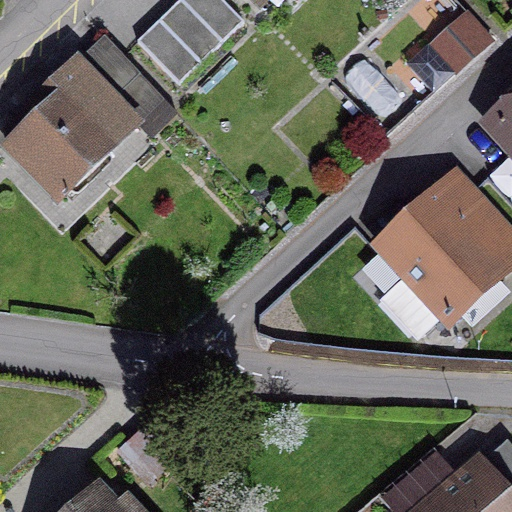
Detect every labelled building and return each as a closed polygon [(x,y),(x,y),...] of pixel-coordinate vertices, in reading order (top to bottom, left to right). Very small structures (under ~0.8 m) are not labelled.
[(181,0),(138,43),(179,86),(244,23),(221,0),(181,0)] [(486,47),(461,19),(434,44),(459,71),(486,47)] [(137,127),(76,62),(28,108),(38,118),(9,147),(60,200),(137,127)] [(511,109),(495,126),(511,144),(511,109)] [(382,249),(408,277),(381,301),(414,336),(423,337),(444,317),(448,321),(511,262),(511,234),(506,228),(484,248),(438,198),(382,249)] [(129,445),(158,477),(189,447),(161,416),(129,445)] [(509,511),(475,472),(425,511),(509,511)] [(131,511),(111,489),(101,499),(95,493),(73,511),(131,511)]
